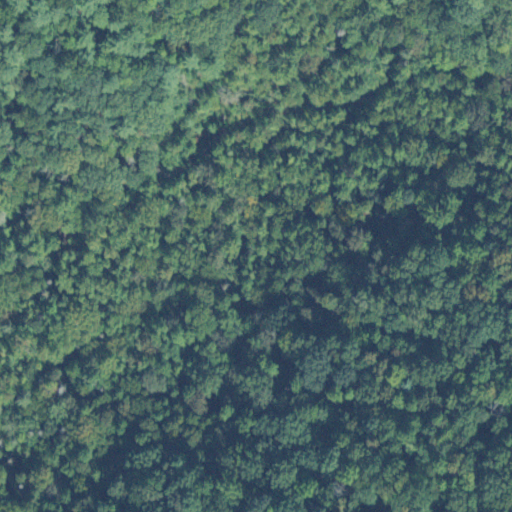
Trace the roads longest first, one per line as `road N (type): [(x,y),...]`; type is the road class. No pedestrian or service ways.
road 1 (track): [(242,0),(213,77),(156,152),(169,173),(259,114),(340,106),(377,90),(394,52),(388,0)]
road 2 (track): [(159,168),(117,212),(22,273),(0,301)]
